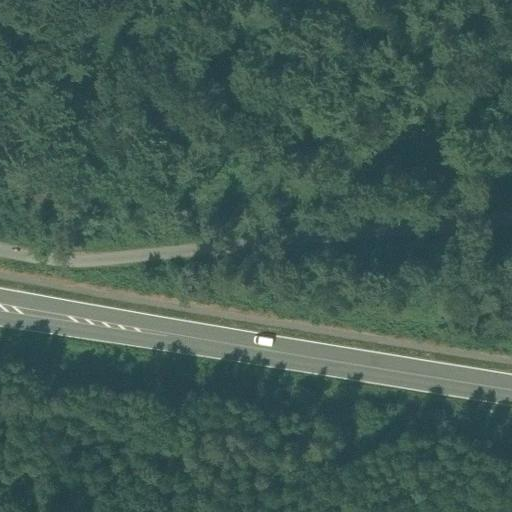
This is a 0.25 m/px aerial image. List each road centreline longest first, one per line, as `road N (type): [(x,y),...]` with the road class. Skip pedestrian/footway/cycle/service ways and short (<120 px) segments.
road 1 (secondary): [(511,389),(0,307)]
road 2 (unclassified): [(511,218),(73,261),(0,249)]
